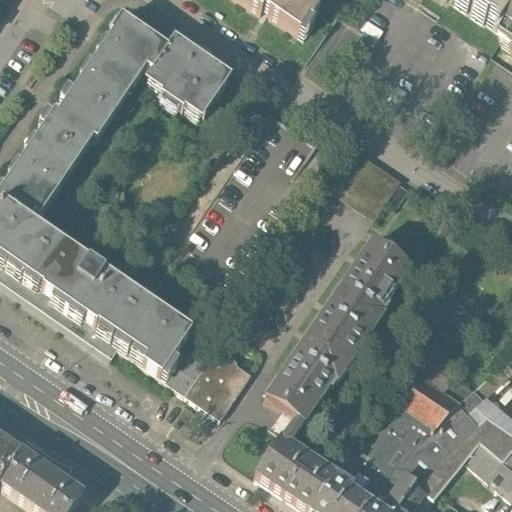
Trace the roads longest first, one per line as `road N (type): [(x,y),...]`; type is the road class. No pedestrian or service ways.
road 1 (residential): [(511,234),(160,0)]
road 2 (primary): [(0,369),(212,511)]
